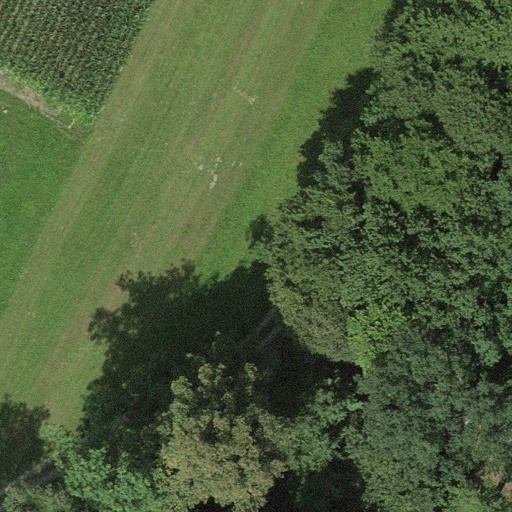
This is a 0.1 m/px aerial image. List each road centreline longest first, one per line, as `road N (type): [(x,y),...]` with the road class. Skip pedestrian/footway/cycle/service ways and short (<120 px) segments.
road 1 (track): [(406,0),(156,360),(15,511)]
road 2 (track): [(156,360),(511,471)]
